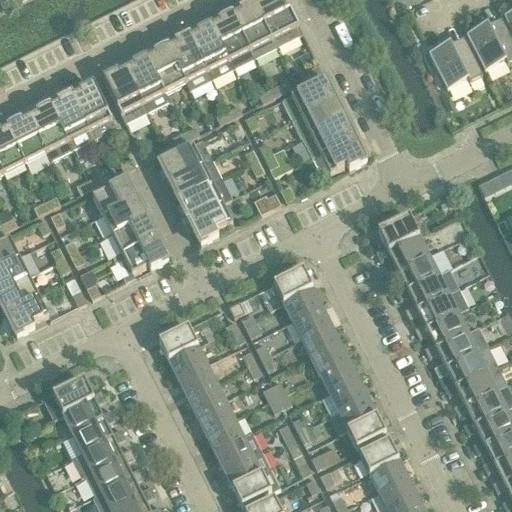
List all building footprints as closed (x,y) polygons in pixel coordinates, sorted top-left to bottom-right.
[(254,9),(276,54),(303,40),(290,14),(285,17),(276,0),(271,0),(261,5),(262,7),(256,11),(254,9)] [(255,64),(276,54),(254,9),(240,16),(241,18),(234,21),(233,19),(232,20),(255,64)] [(233,75),(255,64),(232,20),(218,27),(219,29),(213,32),(212,33),(233,75)] [(507,70),(511,67),(511,48),(501,27),(483,36),(481,32),(466,40),(485,77),(505,67),(507,70)] [(212,33),(213,32),(212,30),(197,38),(198,40),(191,43),(190,43),(207,77),(212,86),(233,75),(212,33)] [(207,77),(190,43),(191,43),(190,41),(175,48),(176,51),(170,54),(169,54),(186,88),(190,96),(212,86),(207,77)] [(469,89),(482,83),(464,46),(446,55),(444,51),(429,59),(447,96),(468,85),(469,89)] [(169,54),(170,54),(169,52),(154,59),(155,61),(148,65),(165,99),(165,98),(186,88),(169,54)] [(148,65),(147,62),(132,70),(133,72),(126,76),(148,118),(170,107),(165,98),(165,99),(148,65)] [(311,85),(322,79),(318,70),(307,76),(311,85)] [(126,129),(148,118),(126,76),(119,79),(118,77),(103,85),(126,129)] [(333,105),(335,104),(332,97),(325,84),(291,101),(282,106),(292,126),(333,105)] [(116,134),(112,125),(94,89),(79,97),(80,99),(73,102),(73,103),(94,145),(116,134)] [(274,103),(286,98),(281,89),(270,94),(274,103)] [(263,109),(274,103),(270,94),(259,100),(263,109)] [(73,103),(73,102),(72,100),(57,108),(58,110),(52,113),(51,113),(73,156),(94,145),(73,103)] [(345,123),(339,111),(335,104),(333,105),(292,126),(302,145),(345,123)] [(231,125),(243,119),(238,110),(227,116),(231,125)] [(73,156),(51,113),(52,113),(51,111),(36,118),(37,121),(30,124),(47,158),(51,167),(73,156)] [(220,130),(231,125),(227,116),(216,122),(220,130)] [(250,136),(259,132),(253,120),(245,125),(250,136)] [(355,143),(351,136),(345,123),(302,145),(312,165),(321,161),(320,160),(355,143)] [(25,169),(47,158),(30,124),(23,128),(22,126),(7,133),(8,135),(25,169)] [(236,143),(245,139),(239,128),(231,132),(236,143)] [(188,146),(200,141),(195,132),(184,138),(188,146)] [(0,171),(4,179),(25,169),(8,135),(1,139),(0,136),(0,171)] [(177,152),(188,146),(184,138),(173,143),(177,152)] [(367,167),(358,150),(355,143),(320,160),(321,161),(330,180),(347,172),(349,176),(367,167)] [(169,188),(212,166),(202,146),(159,168),(169,188)] [(264,164),(273,160),(267,148),(259,153),(264,164)] [(145,168),(156,162),(152,154),(141,160),(145,168)] [(250,171),(259,167),(253,155),(245,160),(250,171)] [(270,175),(279,171),(273,160),(264,164),(270,175)] [(124,179),(136,173),(131,164),(120,170),(124,179)] [(179,207),(222,185),(212,166),(169,188),(179,207)] [(256,182),(265,178),(259,167),(250,171),(256,182)] [(92,195),(103,189),(99,180),(88,186),(92,195)] [(137,204),(133,197),(127,184),(93,201),(103,221),(137,204)] [(232,205),(222,186),(222,185),(179,207),(189,226),(223,209),(232,205)] [(81,200),(92,195),(88,186),(77,192),(81,200)] [(287,208),(295,203),(289,192),(281,196),(287,208)] [(273,215),(281,211),(275,199),(267,203),(273,215)] [(49,216),(60,211),(56,202),(45,208),(49,216)] [(147,223),(141,211),(137,204),(103,221),(112,240),(147,223)] [(38,222),(49,216),(45,208),(34,213),(38,222)] [(233,229),(223,209),(189,226),(201,251),(219,242),(216,237),(233,229)] [(56,234),(65,230),(59,218),(50,222),(56,234)] [(386,253),(376,258),(381,267),(390,263),(388,258),(419,242),(409,222),(378,238),(386,253)] [(156,242),(153,235),(147,223),(112,240),(105,244),(115,263),(156,242)] [(6,238),(18,232),(13,224),(2,229),(6,238)] [(43,241),(51,236),(46,225),(37,229),(43,241)] [(169,267),(160,250),(156,242),(115,263),(113,264),(115,269),(115,273),(119,282),(123,283),(125,289),(134,284),(132,279),(149,271),(151,276),(169,267)] [(395,272),(385,277),(390,287),(400,282),(398,277),(429,261),(419,242),(388,258),(390,263),(395,272)] [(0,272),(20,263),(10,243),(0,247),(0,272)] [(70,261),(79,257),(73,246),(64,250),(70,261)] [(57,268),(65,264),(59,253),(51,257),(57,268)] [(76,273),(84,268),(79,257),(70,261),(76,273)] [(405,291),(395,296),(400,306),(410,301),(407,296),(439,281),(429,261),(398,277),(400,282),(405,291)] [(0,296),(29,282),(20,263),(0,272),(0,296)] [(62,280),(71,275),(65,264),(57,268),(62,280)] [(283,309),(312,294),(303,275),(274,290),(283,309)] [(415,311),(405,316),(410,325),(420,320),(417,316),(448,300),(459,294),(449,275),(439,281),(407,296),(410,301),(415,311)] [(0,309),(5,319),(39,301),(29,282),(0,296),(0,309)] [(92,305),(101,301),(95,290),(87,294),(92,305)] [(292,327),(322,312),(312,294),(283,309),(292,327)] [(424,330),(415,335),(419,345),(429,340),(427,335),(458,319),(469,314),(459,294),(448,300),(417,316),(420,320),(424,330)] [(78,312),(87,308),(81,297),(73,301),(78,312)] [(33,329),(49,321),(39,301),(5,319),(17,343),(35,334),(33,329)] [(234,324),(245,318),(239,308),(229,313),(234,324)] [(301,345),(331,331),(322,312),(292,327),(301,345)] [(251,344),(261,338),(252,319),(241,325),(251,344)] [(434,349),(424,354),(429,364),(439,359),(437,354),(468,338),(458,319),(427,335),(429,340),(434,349)] [(235,352),(245,346),(236,327),(225,333),(235,352)] [(311,364),(340,349),(331,331),(301,345),(311,364)] [(168,366),(198,351),(189,333),(159,348),(168,366)] [(444,369),(434,373),(439,383),(449,378),(446,373),(477,358),(478,358),(488,353),(478,333),(468,338),(437,354),(439,359),(444,369)] [(320,382),(349,367),(340,349),(311,364),(320,382)] [(264,350),(256,354),(262,366),(270,361),(264,350)] [(178,385),(207,370),(198,351),(168,366),(178,385)] [(454,388),(444,393),(449,403),(458,398),(456,393),(498,372),(488,353),(478,358),(477,358),(446,373),(449,378),(454,388)] [(248,372),(256,368),(251,357),(242,361),(248,372)] [(270,361),(262,366),(267,377),(276,373),(270,361)] [(329,400),(358,386),(349,367),(320,382),(329,400)] [(254,384),(262,380),(256,368),(248,372),(254,384)] [(187,403),(216,388),(207,370),(178,385),(187,403)] [(463,407),(453,412),(458,422),(468,417),(466,412),(497,396),(497,397),(508,391),(498,372),(456,393),(458,398),(463,407)] [(94,406),(97,410),(107,406),(102,396),(92,401),(84,386),(44,406),(54,426),(63,421),(94,406)] [(338,419),(368,404),(358,386),(329,400),(338,419)] [(196,421),(225,406),(216,388),(187,403),(196,421)] [(277,404),(286,399),(281,388),(271,392),(277,404)] [(473,426),(463,431),(468,441),(478,436),(475,431),(507,416),(511,412),(511,399),(508,391),(497,397),(497,396),(466,412),(468,417),(473,426)] [(269,408),(277,404),(271,392),(263,397),(269,408)] [(283,415),(292,410),(286,399),(277,404),(283,415)] [(274,419),(283,415),(277,404),(269,408),(274,419)] [(347,437),(377,422),(368,404),(338,419),(347,437)] [(101,420),(97,410),(94,406),(63,421),(73,441),(104,425),(106,430),(116,425),(111,415),(101,420)] [(205,440),(235,425),(225,406),(196,421),(205,440)] [(483,446),(473,451),(478,460),(488,455),(485,451),(511,437),(511,412),(507,416),(475,431),(478,436),(483,446)] [(357,456),(386,441),(377,422),(347,437),(357,456)] [(298,439),(307,434),(301,423),(293,427),(298,439)] [(111,439),(106,430),(104,425),(73,441),(82,460),(114,444),(116,449),(126,444),(121,434),(111,439)] [(244,443),(235,425),(205,440),(215,458),(244,443)] [(284,446),(293,441),(287,430),(279,434),(284,446)] [(304,450),(312,445),(307,434),(298,439),(304,450)] [(492,465),(482,470),(487,480),(497,475),(495,470),(511,461),(511,437),(485,451),(488,455),(492,465)] [(224,476),(262,457),(253,438),(244,443),(215,458),(224,476)] [(290,457),(298,452),(293,441),(284,446),(290,457)] [(121,459),(116,449),(114,444),(82,460),(72,465),(82,484),(85,483),(123,464),(126,468),(136,463),(131,454),(121,459)] [(369,480),(398,465),(389,447),(360,462),(369,480)] [(233,495),(271,475),(262,457),(224,476),(233,495)] [(317,476),(325,471),(320,460),(311,464),(317,476)] [(502,484),(492,489),(497,499),(507,494),(504,489),(511,485),(511,461),(495,470),(497,475),(502,484)] [(131,478),(126,468),(123,464),(85,483),(95,502),(133,483),(135,488),(145,483),(140,473),(131,478)] [(378,498),(408,484),(398,465),(369,480),(378,498)] [(303,483),(311,478),(306,467),(297,471),(303,483)] [(263,503),(280,494),(271,475),(233,495),(241,511),(244,511),(258,505),(261,511),(259,511),(278,511),(275,504),(266,509),(263,503)] [(326,493),(334,489),(328,477),(320,482),(326,493)] [(140,497),(135,488),(133,483),(95,502),(93,504),(96,511),(123,511),(143,502),(145,507),(155,502),(150,492),(140,497)] [(312,500),(320,496),(314,484),(306,489),(312,500)] [(385,511),(396,511),(417,502),(408,484),(378,498),(385,511)] [(511,503),(502,508),(503,511),(511,511),(511,485),(504,489),(507,494),(511,503)] [(158,511),(147,511),(145,507),(143,502),(123,511),(160,511),(158,511)] [(421,511),(417,502),(396,511),(421,511)] [(335,511),(345,511),(341,503),(333,507),(335,511)]
